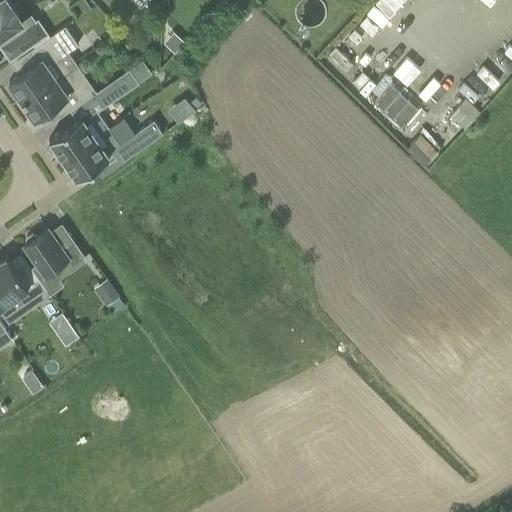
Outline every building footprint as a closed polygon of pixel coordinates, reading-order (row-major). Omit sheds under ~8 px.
[(0,0),(0,40),(2,44),(1,45),(10,57),(36,39),(46,33),(37,20),(36,21),(27,27),(22,19),(8,0),(0,0)] [(85,0),(75,0),(71,3),(79,15),(91,7),(85,0)] [(381,0),(374,9),(387,21),(406,0),(381,0)] [(9,80),(20,97),(56,73),(52,67),(70,54),(68,51),(78,43),(66,25),(30,49),(38,60),(9,80)] [(96,91),(93,93),(102,107),(138,83),(129,69),(96,91)] [(411,127),(426,108),(380,70),(365,89),(411,127)] [(56,73),(20,97),(33,116),(53,103),(61,114),(93,93),(85,82),(70,92),(56,73)] [(192,98),(189,101),(194,107),(198,104),(200,102),(195,96),(192,98)] [(452,113),(464,125),(480,108),(468,97),(452,113)] [(62,157),(109,125),(95,105),(49,138),(62,157)] [(120,142),(109,125),(62,157),(64,159),(63,161),(68,169),(69,168),(77,176),(117,150),(124,159),(163,131),(152,118),(120,142)] [(409,146),(426,164),(442,149),(424,131),(409,146)] [(26,244),(24,246),(38,265),(32,269),(33,270),(49,293),(51,296),(65,286),(54,269),(69,259),(73,265),(85,257),(74,243),(63,251),(48,229),(38,236),(32,233),(26,237),(26,244)] [(0,305),(19,292),(29,307),(49,293),(33,270),(22,278),(6,255),(0,259),(0,258),(0,305)] [(109,304),(120,297),(108,279),(97,287),(109,304)] [(70,322),(58,330),(67,342),(78,334),(70,322)] [(32,369),(23,376),(33,390),(42,384),(32,369)]
